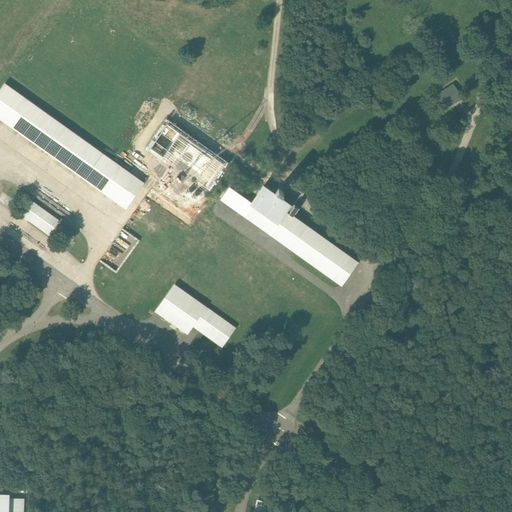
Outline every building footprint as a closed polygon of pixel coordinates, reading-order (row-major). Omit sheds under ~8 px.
[(421,94),(434,116),(460,101),(448,79),(421,94)] [(6,85),(0,93),(0,117),(126,208),(143,184),(6,85)] [(215,172),(167,136),(156,150),(205,186),(215,172)] [(392,150),(405,165),(418,153),(406,139),(392,150)] [(287,211),(290,208),(263,189),(251,207),(245,215),(272,234),(287,211)] [(223,200),(245,215),(251,207),(229,191),(223,200)] [(66,206),(48,193),(40,203),(59,216),(66,206)] [(62,222),(34,202),(24,216),(52,236),(62,222)] [(343,283),(358,261),(287,211),(272,234),(343,283)] [(207,307),(178,287),(161,311),(190,332),(196,323),(207,307)] [(235,327),(207,307),(196,323),(223,342),(235,327)] [(0,511),(25,511),(26,500),(11,500),(11,494),(0,493),(0,511)] [(265,511),(266,499),(256,498),(255,511),(265,511)]
